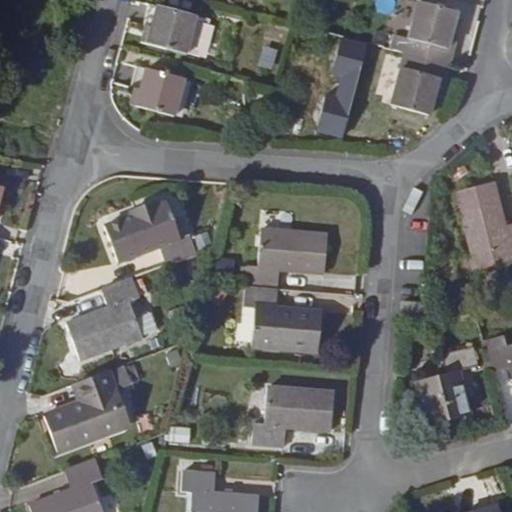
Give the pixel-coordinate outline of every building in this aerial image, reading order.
[(204,45),(214,8),(184,0),(153,0),(150,11),(152,11),(147,31),(204,45)] [(454,22),(450,21),(455,0),(415,0),(405,41),(447,51),(454,22)] [(435,78),(440,80),(447,51),(405,41),(392,93),(429,102),(435,78)] [(148,78),(143,95),(180,105),(191,69),(154,58),(148,78)] [(142,76),(137,93),(143,95),(148,78),(142,76)] [(187,82),(178,112),(188,115),(197,85),(187,82)] [(511,236),(511,211),(511,212),(499,171),(462,182),(480,245),(511,236)] [(0,212),(1,212),(9,179),(0,176),(0,212)] [(124,252),(166,237),(172,256),(203,245),(195,226),(188,229),(174,194),(112,216),(124,252)] [(253,274),(287,276),(288,257),(330,260),(333,222),(268,217),(265,255),(255,254),(253,274)] [(232,274),(233,260),(215,258),(214,273),(232,274)] [(137,268),(107,280),(113,298),(75,312),(89,349),(149,326),(135,290),(145,286),(137,268)] [(325,339),(327,302),(285,299),(287,276),(253,274),(251,296),(261,297),(258,334),(325,339)] [(425,306),(426,290),(407,289),(406,306),(425,306)] [(489,332),(498,364),(511,360),(511,335),(510,327),(489,332)] [(480,335),(461,341),(465,358),(422,370),(434,412),(476,401),(469,373),(489,367),(480,335)] [(52,406),(66,441),(127,417),(114,382),(124,378),(117,360),(86,372),(93,390),(52,406)] [(269,375),(265,413),(256,413),(254,432),(287,435),(289,415),(332,419),(335,380),(269,375)] [(124,378),(114,382),(127,417),(137,413),(124,378)] [(166,443),(188,447),(191,429),(168,426),(166,443)] [(100,449),(70,460),(77,479),(38,495),(44,511),(96,511),(111,506),(98,471),(108,467),(100,449)] [(220,462),(192,460),(190,480),(196,480),(193,511),(261,511),(264,486),(219,482),(220,462)] [(505,511),(501,495),(465,504),(467,511),(505,511)]
